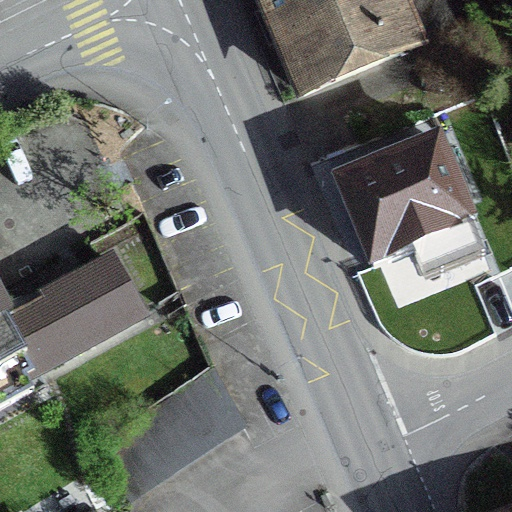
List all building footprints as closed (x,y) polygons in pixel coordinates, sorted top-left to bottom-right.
[(259,0),(300,100),(408,54),(385,0),(259,0)] [(476,248),(435,149),(337,190),(371,272),(424,250),(431,267),(476,248)] [(11,322),(0,327),(0,413),(30,397),(23,384),(139,321),(110,268),(11,322)] [(0,327),(11,322),(2,305),(0,306),(0,327)] [(240,431),(209,375),(91,452),(126,505),(240,431)]
